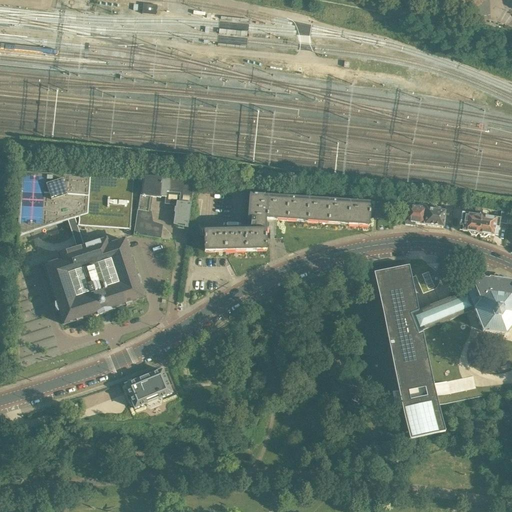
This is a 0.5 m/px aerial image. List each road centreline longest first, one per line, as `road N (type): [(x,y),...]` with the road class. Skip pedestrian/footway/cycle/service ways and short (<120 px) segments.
road 1 (tertiary): [(0,401),(129,357),(270,277)]
road 2 (tertiary): [(511,264),(419,241),(350,250),(270,277)]
